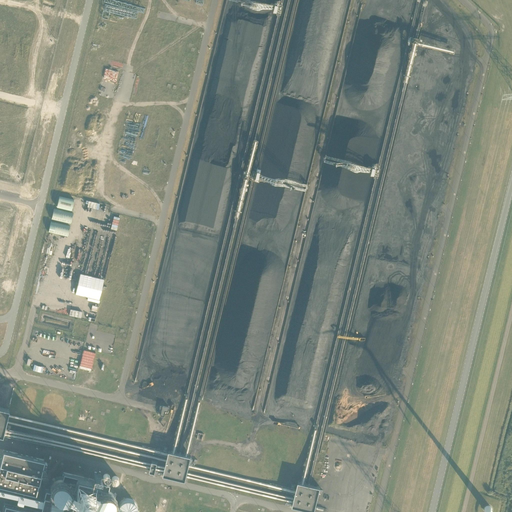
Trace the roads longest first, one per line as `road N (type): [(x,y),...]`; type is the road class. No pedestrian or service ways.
road 1 (unclassified): [(0,353),(90,0)]
road 2 (unclassified): [(432,511),(511,182)]
